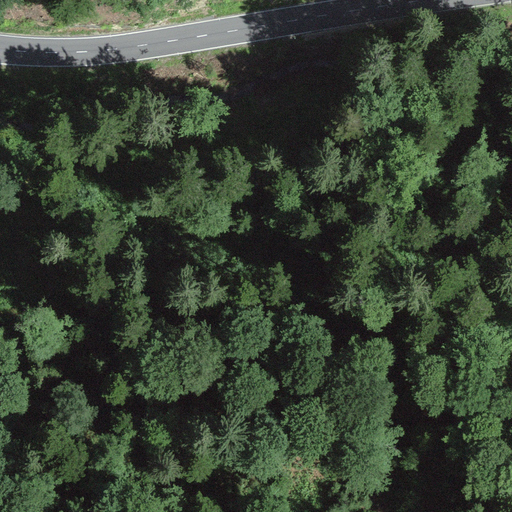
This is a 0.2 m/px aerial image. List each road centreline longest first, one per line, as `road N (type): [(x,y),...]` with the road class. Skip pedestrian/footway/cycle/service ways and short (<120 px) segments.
road 1 (track): [(511,82),(373,90),(200,147),(80,170),(83,191),(228,249),(511,290)]
road 2 (secondary): [(415,0),(111,48),(0,49)]
